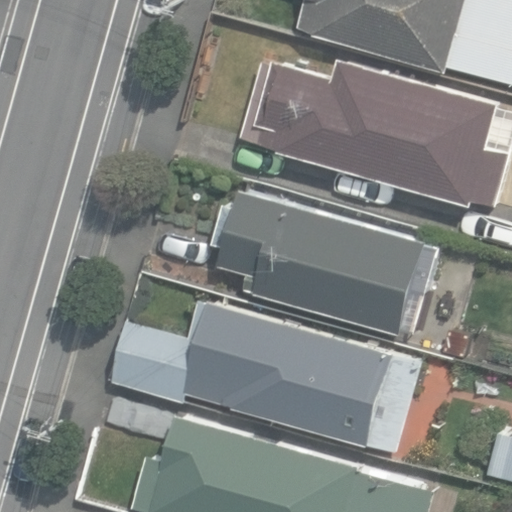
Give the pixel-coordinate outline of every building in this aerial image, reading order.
[(320,29),(452,68),(455,61),(511,76),(511,0),(309,0),(302,22),(320,27),(320,29)] [(267,56),(245,133),(479,201),(480,196),(499,201),(511,157),(511,103),(504,101),(505,97),(346,51),(339,71),(280,54),(278,60),(267,56)] [(445,242),(246,185),(241,203),(228,199),(217,239),(229,243),(224,261),(254,270),(249,285),(405,330),(419,286),(431,289),(445,242)] [(429,355),(215,295),(214,299),(204,296),(194,332),(135,315),(117,379),(221,407),(224,399),(374,441),(375,438),(404,446),(429,355)] [(153,449),(137,503),(168,511),(433,511),(442,485),(365,464),(366,459),(183,408),(170,454),(153,449)] [(511,428),(502,426),(491,469),(511,475),(511,428)]
